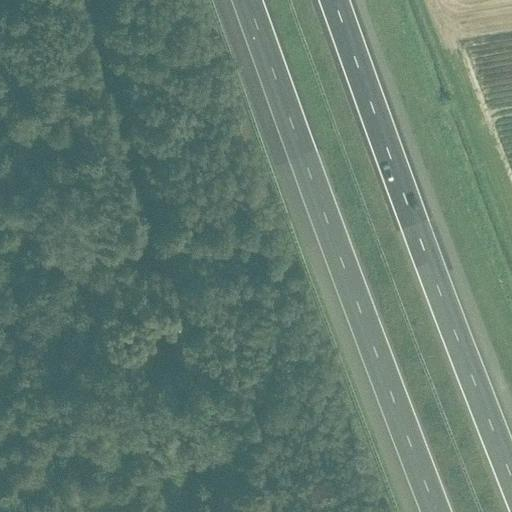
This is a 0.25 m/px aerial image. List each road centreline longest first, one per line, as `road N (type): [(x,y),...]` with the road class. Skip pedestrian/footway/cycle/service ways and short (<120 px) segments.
road 1 (motorway): [(247,0),(436,511)]
road 2 (motorway): [(511,475),(335,0)]
